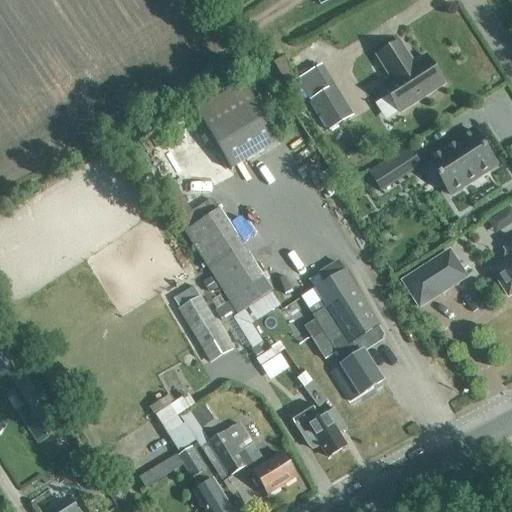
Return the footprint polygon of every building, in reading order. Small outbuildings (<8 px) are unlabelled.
[(377,57),(391,79),(381,86),(399,113),(443,85),(425,58),(411,67),(407,60),(409,59),(399,43),(377,57)] [(282,59),(274,64),(280,75),(289,69),(282,59)] [(328,132),(353,116),(335,86),(334,86),(321,66),(296,81),(298,84),(287,90),(294,101),(301,97),(304,101),(307,99),(328,132)] [(244,86),(197,113),(231,171),(278,143),(248,92),(244,86)] [(473,132),(427,162),(449,196),(495,166),(473,132)] [(380,192),(421,167),(408,147),(368,173),(380,192)] [(137,180),(137,183),(138,186),(140,188),(142,189),(145,189),(148,188),(150,186),(151,184),(151,181),(150,178),(148,176),(146,175),(143,175),(140,176),(138,178),(137,180)] [(351,197),(334,206),(360,255),(377,246),(351,197)] [(211,200),(177,222),(237,316),(273,293),(219,210),(219,211),(211,200)] [(499,229),(511,222),(511,204),(492,215),(499,229)] [(511,259),(491,272),(508,297),(511,294),(511,245),(505,250),(511,259)] [(419,308),(465,278),(448,253),(402,283),(419,308)] [(331,373),(333,377),(332,378),(350,405),(380,385),(362,358),(360,360),(352,348),(377,332),(376,330),(379,327),(343,271),(300,299),(314,321),(304,327),(324,360),(327,358),(335,371),(331,373)] [(210,280),(203,284),(210,294),(217,290),(210,280)] [(178,311),(210,364),(232,351),(194,287),(173,299),(179,310),(178,311)] [(0,388),(37,445),(54,433),(55,433),(61,429),(8,349),(1,354),(0,354),(0,388)] [(295,355),(274,361),(277,370),(298,364),(295,355)] [(303,376),(296,381),(304,392),(311,386),(303,376)] [(319,410),(325,405),(311,386),(304,392),(319,410)] [(169,396),(149,409),(154,417),(174,405),(169,396)] [(317,454),(322,451),(329,462),(345,453),(337,441),(346,435),(334,415),(320,424),(310,409),(290,421),(297,431),(310,452),(313,455),(317,454)] [(268,499),(296,482),(282,459),(267,469),(254,448),(247,452),(233,430),(209,446),(231,482),(246,473),(258,493),(263,490),(268,499)] [(177,454),(138,478),(145,489),(182,465),(180,462),(181,461),(177,454)] [(181,461),(180,462),(182,465),(200,495),(202,498),(198,501),(205,511),(229,511),(214,487),(210,489),(204,479),(206,477),(192,455),(181,461)] [(85,511),(78,500),(58,511),(85,511)]
